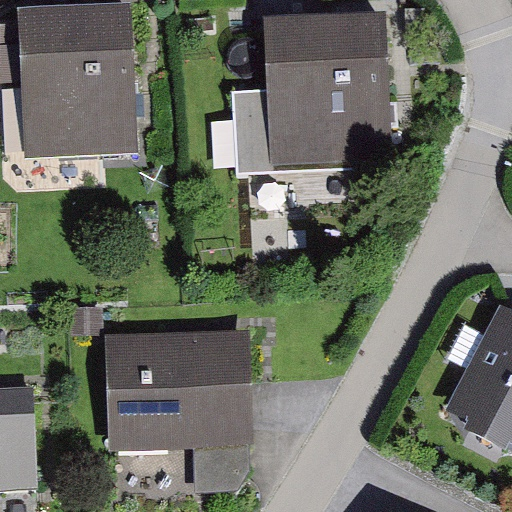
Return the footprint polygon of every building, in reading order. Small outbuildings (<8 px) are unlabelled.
[(143,160),(138,27),(33,31),(38,164),(143,160)] [(396,30),(287,31),(289,167),(397,166),(396,30)] [(511,330),(462,425),(511,451),(511,330)] [(267,456),(263,349),(123,354),(127,462),(267,456)] [(0,500),(51,498),(45,402),(0,404),(0,500)]
